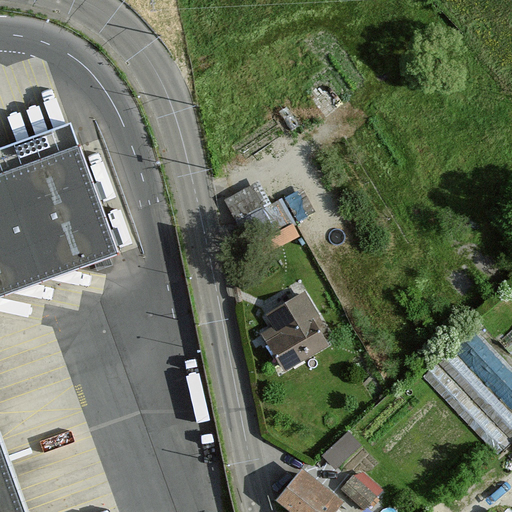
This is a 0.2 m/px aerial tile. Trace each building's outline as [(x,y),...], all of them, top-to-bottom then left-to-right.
[(0,511),(38,511),(0,406),(0,308),(128,262),(87,149),(0,180),(0,511)] [(235,192),(242,217),(268,209),(277,239),(301,232),(290,195),(267,202),(262,184),(235,192)] [(286,365),(337,343),(312,286),(261,308),(286,365)] [(449,390),(472,367),(455,349),(431,372),(449,390)] [(354,426),(328,449),(341,463),(366,441),(354,426)] [(281,510),(283,511),(355,511),(356,511),(373,511),(387,495),(359,471),(337,496),(311,474),(281,510)]
